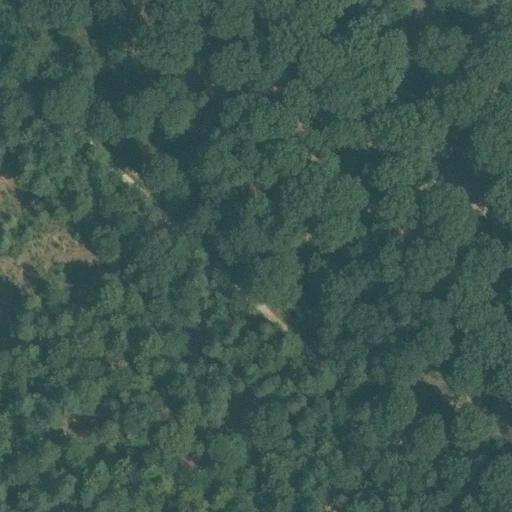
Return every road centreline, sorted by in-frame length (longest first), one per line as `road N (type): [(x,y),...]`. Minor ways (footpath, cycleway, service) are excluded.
road 1 (track): [(0,57),(492,511)]
road 2 (track): [(511,173),(397,0)]
